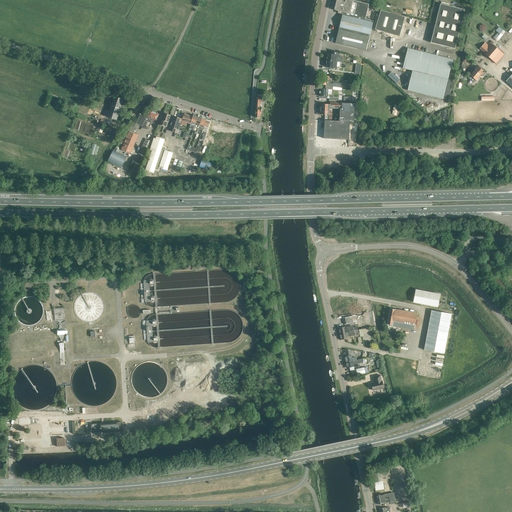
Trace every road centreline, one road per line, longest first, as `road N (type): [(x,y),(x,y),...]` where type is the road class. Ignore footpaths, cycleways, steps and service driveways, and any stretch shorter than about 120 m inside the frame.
road 1 (secondary): [(0,489),(149,484),(312,456),(433,427),(511,383)]
road 2 (trunk): [(487,196),(0,200)]
road 3 (trunk): [(0,213),(475,209)]
road 4 (unclassified): [(258,127),(0,41)]
road 5 (tertiary): [(371,511),(321,284),(321,250)]
road 6 (tertiary): [(511,332),(461,272),(431,251),(393,244),(321,250)]
road 7 (unclassified): [(311,151),(511,152)]
road 8 (tertiary): [(311,151),(312,69),(326,0)]
